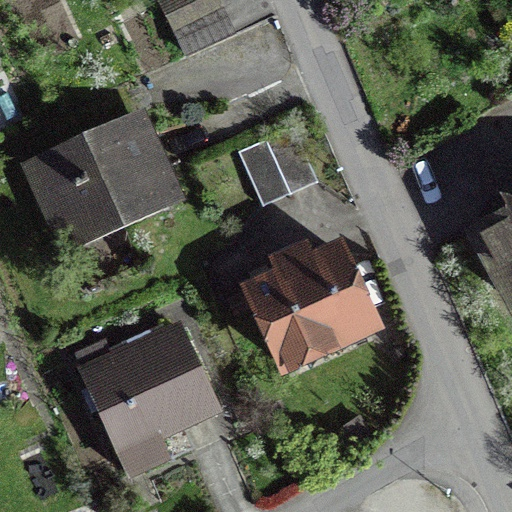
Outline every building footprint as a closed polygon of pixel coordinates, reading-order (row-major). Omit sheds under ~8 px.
[(216,0),(161,0),(174,30),(221,10),(216,0)] [(134,120),(40,158),(75,244),(169,207),(134,120)] [(293,127),(236,153),(263,209),(319,183),(293,127)] [(511,188),(458,215),(505,310),(511,306),(511,188)] [(321,241),(230,286),(278,381),(368,336),(321,241)] [(175,340),(85,385),(132,480),(223,435),(175,340)]
